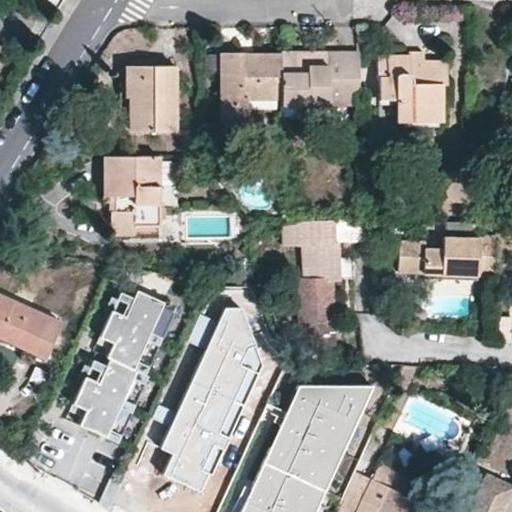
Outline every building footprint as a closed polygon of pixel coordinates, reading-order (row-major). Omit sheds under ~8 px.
[(245,124),(246,106),(258,106),(258,112),(281,112),(281,104),(280,61),(280,56),(241,56),(240,52),(221,53),(220,124),(245,124)] [(358,52),(280,52),(280,56),(280,61),(281,104),(329,104),(359,104),(358,52)] [(400,121),(439,122),(441,86),(445,85),(444,62),(414,62),(410,62),(409,57),(376,57),(376,78),(379,78),(378,99),(396,99),(395,121),(400,121)] [(130,131),(172,131),(173,65),(152,65),(130,65),(124,65),(119,70),(117,73),(117,87),(127,86),(127,95),(131,96),(130,131)] [(103,131),(130,131),(131,96),(127,95),(127,86),(117,87),(117,103),(103,103),(103,131)] [(400,141),(400,121),(395,121),(396,99),(378,99),(378,132),(378,140),(400,141)] [(329,112),(329,104),(281,104),(281,112),(329,112)] [(103,173),(102,201),(109,202),(109,227),(108,234),(133,234),(133,226),(158,226),(158,219),(164,219),(165,209),(159,208),(158,184),(149,185),(150,155),(109,156),(109,173),(103,173)] [(149,185),(158,184),(159,155),(150,155),(149,185)] [(444,202),(469,203),(469,170),(444,170),(445,193),(444,202)] [(331,345),(332,338),(331,279),(335,279),(334,241),(334,217),(322,218),(297,222),(298,246),(298,280),(294,280),(294,325),(293,325),(293,332),(295,333),(295,347),(331,345)] [(334,217),(334,241),(370,241),(369,218),(360,218),(334,217)] [(297,222),(282,223),(281,245),(298,246),(297,222)] [(465,274),(466,267),(478,267),(478,264),(496,264),(496,234),(479,234),(478,223),(445,222),(444,237),(440,237),(440,247),(439,273),(465,274)] [(439,273),(440,247),(422,247),(422,240),(397,240),(396,272),(439,273)] [(478,267),(466,267),(465,274),(439,273),(439,278),(477,280),(478,267)] [(228,310),(153,466),(211,489),(273,361),(249,287),(233,291),(236,310),(228,310)] [(120,294),(98,343),(114,350),(107,368),(89,360),(68,409),(84,416),(79,426),(113,441),(173,308),(136,292),(133,300),(120,294)] [(0,331),(16,339),(14,345),(42,358),(59,321),(2,295),(0,298),(0,331)] [(0,331),(0,341),(12,347),(14,345),(16,339),(0,331)] [(313,511),(372,382),(298,384),(243,511),(313,511)] [(371,479),(355,511),(425,511),(428,506),(404,495),(410,482),(406,477),(392,470),(395,463),(381,457),(371,479)] [(492,511),(500,495),(506,483),(484,474),(466,511),(492,511)] [(500,511),(511,486),(511,485),(506,483),(500,495),(492,511),(500,511)]
